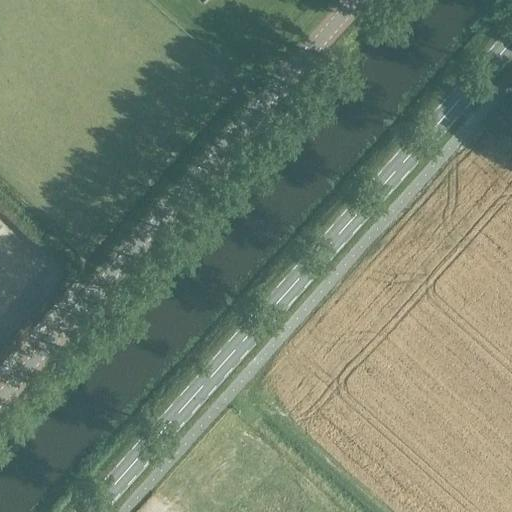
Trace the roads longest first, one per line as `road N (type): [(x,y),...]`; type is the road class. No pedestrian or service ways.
road 1 (secondary): [(98,511),(511,50)]
road 2 (tertiary): [(0,406),(362,0)]
